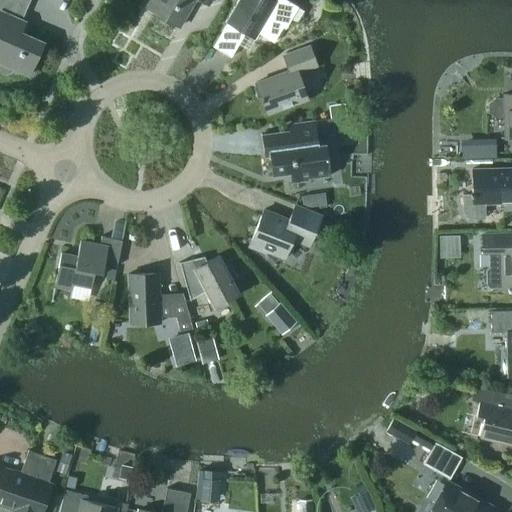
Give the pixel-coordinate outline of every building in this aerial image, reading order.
[(0,0),(0,71),(6,74),(13,72),(15,69),(29,75),(44,42),(18,31),(31,0),(0,0)] [(195,0),(201,0),(209,5),(211,0),(151,0),(147,7),(180,27),(195,0)] [(283,27),(286,28),(299,7),(287,0),(277,0),(277,1),(274,0),(238,0),(226,22),(228,23),(214,46),(232,57),(245,33),(256,39),(259,33),(274,42),(283,27)] [(317,65),(310,46),(284,56),(290,71),(256,83),(267,113),(308,98),(298,72),(317,65)] [(511,138),(511,93),(504,94),(504,98),(495,98),(489,103),(489,112),(496,117),(505,117),(506,138),(511,138)] [(290,130),(262,134),(265,157),(270,156),(273,175),(291,173),(296,172),(297,182),(301,181),(309,180),(308,178),(331,175),(327,144),(319,145),(316,121),(289,124),(290,130)] [(485,159),(484,144),(461,145),(462,159),(485,159)] [(474,219),(486,219),(485,203),(511,202),(511,167),(473,169),(473,194),(462,194),(462,210),(463,213),(465,215),(467,218),(470,219),(474,219)] [(315,206),(314,194),(302,196),(304,208),(315,206)] [(264,209),(250,246),(267,253),(268,251),(285,258),(293,239),(309,245),(322,215),(296,205),(290,220),(264,209)] [(511,245),(511,246),(511,234),(483,235),(484,252),(489,252),(489,267),(486,270),(487,285),(490,289),(511,288),(511,245)] [(440,244),(460,244),(460,235),(440,236),(440,244)] [(103,273),(105,263),(111,264),(109,275),(116,277),(123,240),(102,236),(101,244),(81,240),(78,256),(62,253),(55,286),(73,290),(74,284),(92,287),(95,272),(103,273)] [(225,267),(219,255),(198,266),(194,258),(180,262),(191,300),(207,291),(215,306),(239,293),(231,278),(237,275),(228,265),(225,267)] [(159,273),(129,274),(130,303),(130,323),(161,322),(161,316),(176,316),(181,331),(193,328),(186,301),(160,302),(160,294),(159,273)] [(280,304),(267,315),(283,333),(296,322),(280,304)] [(511,309),(492,310),(492,332),(507,331),(508,376),(511,376),(511,309)] [(192,343),(189,332),(169,338),(171,348),(192,343)] [(511,416),(511,412),(511,394),(475,386),(472,400),(480,402),(477,414),(484,416),(479,437),(511,444),(511,416)] [(394,436),(402,423),(394,418),(386,432),(394,436)] [(417,431),(412,439),(431,450),(423,463),(450,478),(462,457),(417,431)] [(0,468),(0,469),(0,511),(42,511),(51,485),(49,484),(57,459),(29,450),(21,474),(0,468)] [(64,452),(58,471),(67,474),(73,455),(64,452)] [(68,476),(66,485),(75,487),(77,478),(68,476)] [(219,503),(221,480),(202,479),(201,501),(219,503)] [(488,511),(491,507),(447,482),(435,504),(432,505),(428,511),(488,511)] [(365,483),(357,487),(360,494),(368,490),(365,483)] [(360,496),(368,511),(370,511),(385,504),(375,487),(360,496)] [(186,511),(191,492),(167,488),(162,511),(154,511),(140,509),(139,511),(186,511)] [(115,511),(116,511),(86,503),(88,495),(66,490),(60,511),(115,511)] [(299,500),(299,511),(312,511),(312,500),(299,500)]
